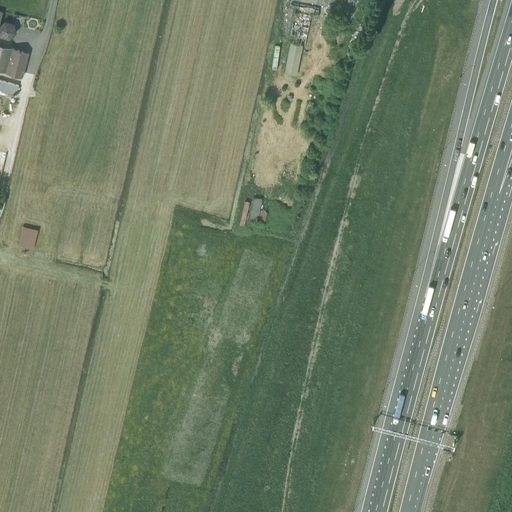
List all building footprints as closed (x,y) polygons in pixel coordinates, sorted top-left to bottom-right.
[(304,13),(298,42),(306,43),(312,14),(304,13)] [(0,29),(0,34),(11,39),(18,24),(5,18),(0,29)] [(289,74),(297,44),(288,41),(280,71),(289,74)] [(0,68),(23,75),(29,52),(0,43),(0,68)] [(0,87),(16,92),(18,83),(0,77),(0,87)] [(255,195),(250,220),(268,224),(270,212),(262,211),(265,197),(255,195)] [(23,225),(18,243),(34,247),(39,229),(23,225)]
